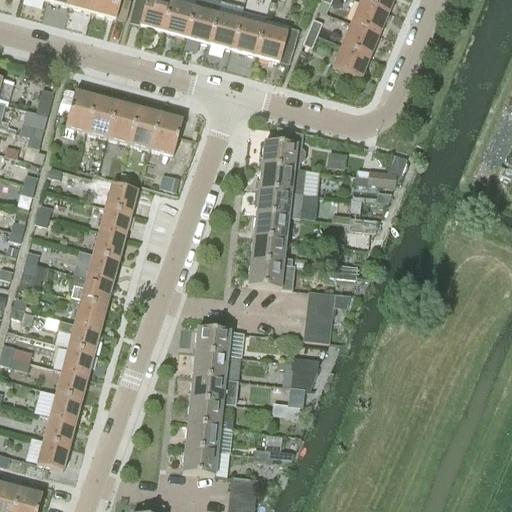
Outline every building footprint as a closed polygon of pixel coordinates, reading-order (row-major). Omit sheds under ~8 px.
[(70,0),(45,0),(44,5),(68,11),(70,0)] [(95,0),(70,0),(68,11),(91,17),(95,0)] [(120,0),(95,0),(91,17),(115,24),(120,3),(120,0)] [(135,0),(129,27),(138,29),(162,36),(170,6),(147,0),(135,0)] [(332,0),(322,0),(321,5),(329,9),(332,0)] [(394,0),(360,0),(358,5),(388,17),(394,0)] [(388,17),(358,5),(349,27),(378,39),(388,17)] [(193,12),(170,6),(162,36),(185,42),(193,12)] [(194,8),(193,12),(185,42),(208,48),(216,18),(218,14),(194,8)] [(240,25),(216,18),(208,48),(232,54),(240,25)] [(307,36),(316,39),(320,28),(312,24),(307,36)] [(232,54),(255,61),(263,31),(240,25),(232,54)] [(340,49),(369,61),(378,39),(349,27),(340,49)] [(278,35),(263,31),(255,61),(279,67),(282,56),(292,58),(297,38),(279,33),(278,35)] [(316,39),(307,36),(302,49),(310,52),(316,39)] [(369,61),(340,49),(330,72),(360,84),(369,61)] [(34,118),(45,121),(46,121),(53,97),(41,94),(34,118)] [(85,136),(87,130),(95,100),(73,94),(64,130),(85,136)] [(117,106),(95,100),(87,130),(85,136),(107,142),(117,106)] [(138,112),(117,106),(107,142),(128,148),(138,112)] [(160,118),(138,112),(128,148),(150,154),(160,118)] [(40,145),(45,121),(34,118),(24,115),(18,139),(28,141),(40,145)] [(181,172),(188,145),(193,146),(198,128),(182,124),(160,118),(150,154),(172,160),(169,169),(181,172)] [(263,144),(260,169),(292,173),(297,173),(298,166),(303,164),(304,155),(300,152),(302,138),(276,130),(274,145),(263,144)] [(28,141),(25,151),(22,163),(41,167),(43,159),(37,157),(40,145),(28,141)] [(79,159),(65,155),(61,169),(75,173),(79,159)] [(403,162),(390,158),(385,176),(399,179),(403,162)] [(98,171),(100,163),(92,161),(90,169),(98,171)] [(290,197),(303,198),(305,174),(297,173),(292,173),(260,169),(257,193),(290,197)] [(355,172),(354,180),(368,182),(369,176),(369,174),(355,172)] [(58,185),(60,176),(49,173),(47,182),(58,185)] [(60,176),(58,185),(65,187),(67,178),(60,176)] [(121,176),(119,183),(127,186),(130,178),(121,176)] [(379,189),(379,187),(381,177),(369,176),(368,182),(368,184),(367,187),(379,189)] [(381,177),(379,187),(379,189),(393,190),(394,179),(381,177)] [(23,188),(34,191),(36,181),(25,178),(23,188)] [(354,180),(353,189),(367,191),(367,187),(368,184),(368,182),(354,180)] [(166,182),(163,194),(174,197),(177,185),(166,182)] [(110,188),(110,189),(97,185),(94,197),(107,200),(104,211),(128,218),(135,194),(110,188)] [(31,200),(34,191),(23,188),(20,197),(31,200)] [(257,193),(254,217),(287,221),(290,197),(257,193)] [(40,209),(37,219),(49,222),(51,212),(40,209)] [(122,241),(128,218),(104,211),(98,235),(122,241)] [(16,213),(13,223),(24,226),(27,216),(16,213)] [(254,217),(252,241),(284,245),(287,221),(254,217)] [(46,231),(49,222),(37,219),(34,228),(46,231)] [(348,233),(361,235),(362,224),(350,222),(348,233)] [(362,224),(361,235),(374,236),(375,226),(362,224)] [(12,225),(10,234),(21,237),(24,228),(12,225)] [(19,247),(21,237),(10,234),(7,244),(19,247)] [(98,235),(92,258),(116,265),(122,241),(98,235)] [(252,241),(249,265),(290,270),(291,264),(282,263),(284,245),(252,241)] [(7,245),(3,260),(15,264),(19,249),(7,245)] [(25,265),(35,268),(38,260),(27,257),(25,265)] [(110,288),(116,265),(92,258),(85,281),(110,288)] [(43,281),(46,273),(35,270),(35,268),(25,265),(22,276),(43,281)] [(249,265),(246,289),(290,295),(293,270),(290,270),(249,265)] [(329,279),(341,281),(342,270),(330,269),(329,279)] [(355,272),(342,270),(341,281),(354,282),(355,272)] [(0,284),(8,286),(11,277),(0,273),(0,284)] [(82,293),(79,305),(104,311),(110,288),(85,281),(71,278),(68,289),(82,293)] [(308,296),(306,308),(332,311),(333,299),(308,296)] [(12,312),(23,315),(25,306),(14,303),(12,312)] [(98,334),(104,311),(79,305),(73,328),(98,334)] [(305,320),(330,323),(332,311),(306,308),(305,320)] [(21,325),(23,315),(12,312),(9,322),(21,325)] [(23,317),(21,325),(30,327),(32,319),(23,317)] [(305,320),(304,332),(329,335),(330,323),(305,320)] [(57,349),(67,352),(91,358),(98,334),(73,328),(73,330),(57,326),(55,335),(61,336),(57,349)] [(193,357),(225,360),(228,336),(195,332),(193,357)] [(327,348),(329,335),(304,332),(302,345),(327,348)] [(13,351),(2,349),(0,355),(0,358),(10,361),(13,351)] [(85,381),(91,358),(67,352),(61,375),(85,381)] [(193,357),(190,380),(223,384),(225,360),(193,357)] [(10,361),(0,358),(0,368),(26,376),(28,366),(10,361)] [(303,375),(303,374),(304,364),(292,363),(291,367),(291,373),(303,375)] [(304,364),(303,374),(303,375),(316,376),(317,366),(304,364)] [(291,373),(288,392),(302,393),(309,394),(316,377),(316,376),(303,375),(291,373)] [(79,404),(85,381),(61,375),(55,398),(79,404)] [(221,400),(223,384),(190,380),(188,405),(220,408),(234,410),(235,401),(221,400)] [(55,398),(49,421),(73,428),(79,404),(55,398)] [(185,429),(218,433),(231,434),(232,425),(219,424),(220,408),(188,405),(185,429)] [(284,421),(284,420),(286,410),(273,408),(271,420),(284,421)] [(298,411),(286,410),(284,420),(284,421),(296,423),(298,411)] [(67,451),(73,428),(49,421),(42,444),(67,451)] [(185,429),(183,452),(215,456),(218,433),(185,429)] [(67,451),(42,444),(42,447),(28,443),(22,465),(60,475),(67,451)] [(213,481),(215,456),(183,452),(180,478),(213,481)] [(252,466),(264,467),(266,456),(253,455),(252,466)] [(278,458),(266,456),(264,467),(277,469),(278,458)] [(230,494),(254,496),(255,485),(231,483),(230,494)] [(0,487),(0,511),(13,511),(18,493),(0,487)] [(18,493),(13,511),(37,511),(41,499),(18,493)] [(230,494),(228,506),(253,509),(254,496),(230,494)]
